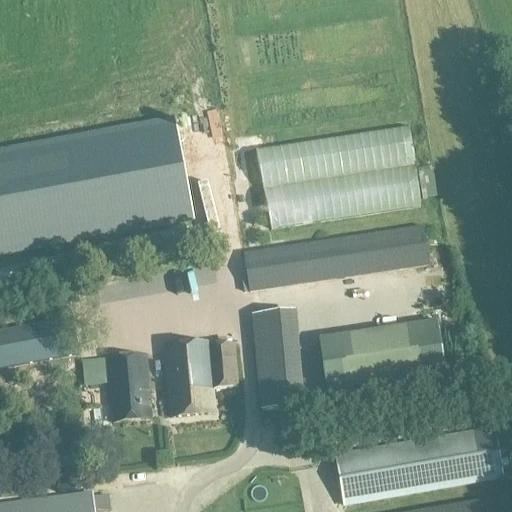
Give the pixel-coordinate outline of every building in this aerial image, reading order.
[(0,258),(195,222),(175,120),(0,152),(0,258)] [(249,296),(430,269),(424,228),(243,255),(249,296)] [(77,312),(0,326),(0,365),(84,350),(77,312)] [(291,313),(254,316),(263,412),(300,408),(291,313)] [(438,324),(403,329),(410,382),(446,376),(438,324)] [(235,344),(211,346),(165,350),(171,420),(216,416),(214,392),(239,390),(235,344)] [(146,358),(108,361),(110,386),(113,426),(151,423),(146,358)] [(110,386),(108,361),(94,362),(96,387),(110,386)] [(496,429),(335,457),(343,509),(504,481),(496,429)] [(95,511),(94,494),(0,506),(0,511),(95,511)] [(511,511),(509,500),(442,511),(511,511)]
